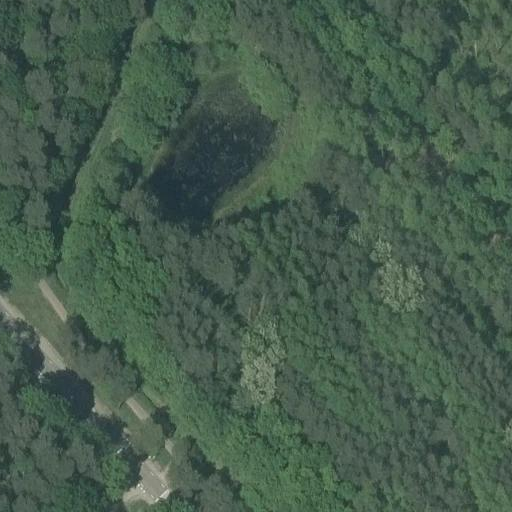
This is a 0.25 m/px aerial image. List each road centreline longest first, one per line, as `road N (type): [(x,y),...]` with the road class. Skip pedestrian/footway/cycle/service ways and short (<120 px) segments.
road 1 (track): [(43,287),(159,0)]
road 2 (tertiary): [(143,480),(0,320)]
